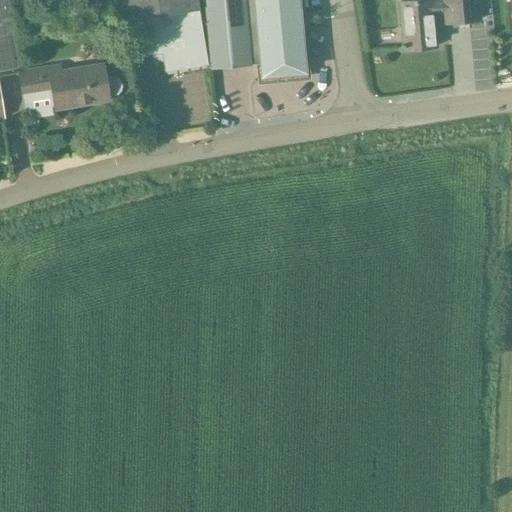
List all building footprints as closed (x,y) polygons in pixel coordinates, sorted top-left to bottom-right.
[(207,64),(198,8),(196,0),(0,0),(0,69),(16,67),(6,0),(5,0),(116,0),(119,21),(132,19),(138,56),(162,53),(165,71),(207,64)] [(204,0),(211,68),(260,63),(262,80),(306,76),(301,28),(298,0),(204,0)] [(443,0),(444,1),(432,2),(431,0),(418,0),(399,2),(404,50),(436,47),(433,16),(445,15),(446,23),(480,20),(477,0),(443,0)] [(54,97),(56,109),(109,100),(108,97),(114,96),(117,95),(119,92),(121,90),(121,87),(121,84),(120,81),(119,79),(117,76),(114,75),(111,75),(107,76),(105,76),(103,65),(60,73),(59,66),(32,70),(20,72),(24,93),(25,98),(31,101),(54,97)] [(207,72),(170,77),(175,123),(213,118),(207,72)]
